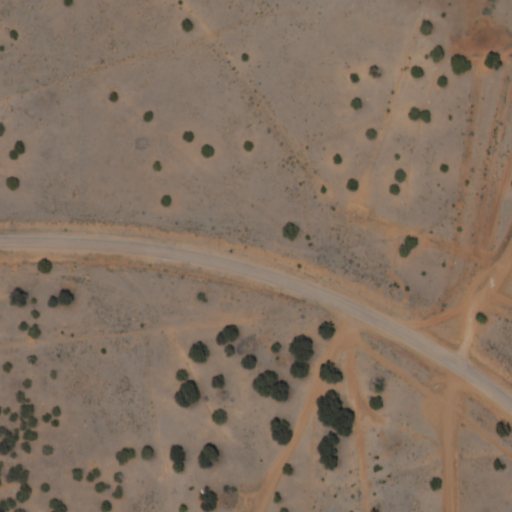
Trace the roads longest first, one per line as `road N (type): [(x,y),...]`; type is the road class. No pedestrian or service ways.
road 1 (tertiary): [(359,307),(164,250),(0,240)]
road 2 (track): [(276,511),(314,471),(359,307)]
road 3 (residential): [(442,353),(511,154)]
road 4 (residential): [(511,410),(442,353),(359,307)]
